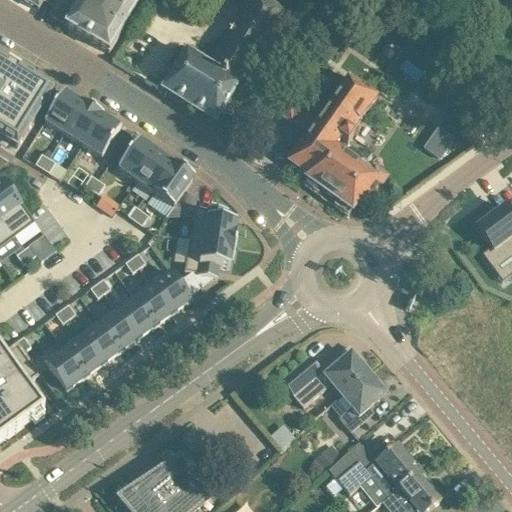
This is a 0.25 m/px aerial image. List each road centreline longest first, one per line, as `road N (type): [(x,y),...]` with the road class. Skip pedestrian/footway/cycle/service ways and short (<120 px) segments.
road 1 (residential): [(316,247),(221,157),(0,19)]
road 2 (secondary): [(13,511),(311,296)]
road 3 (secondary): [(511,484),(363,300)]
road 4 (residential): [(369,256),(511,144)]
